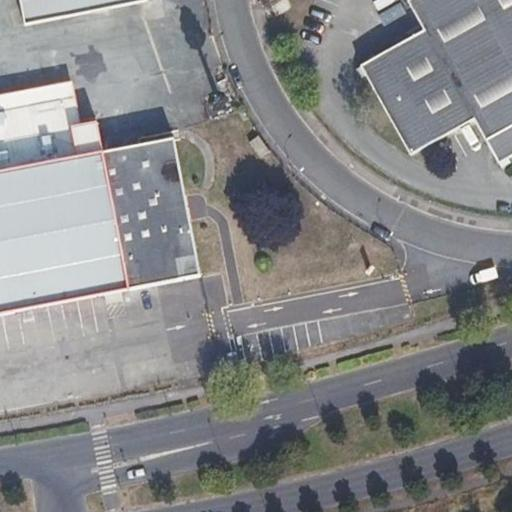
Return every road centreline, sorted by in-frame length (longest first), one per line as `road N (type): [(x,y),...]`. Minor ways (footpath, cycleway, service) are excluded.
road 1 (unknown): [(0,350),(375,287),(489,248)]
road 2 (secondary): [(334,394),(212,456),(61,496)]
road 3 (secondary): [(334,394),(51,459)]
road 4 (secondary): [(242,511),(511,437)]
road 5 (unknown): [(233,11),(117,57),(0,33)]
road 6 (secondary): [(511,342),(334,394)]
